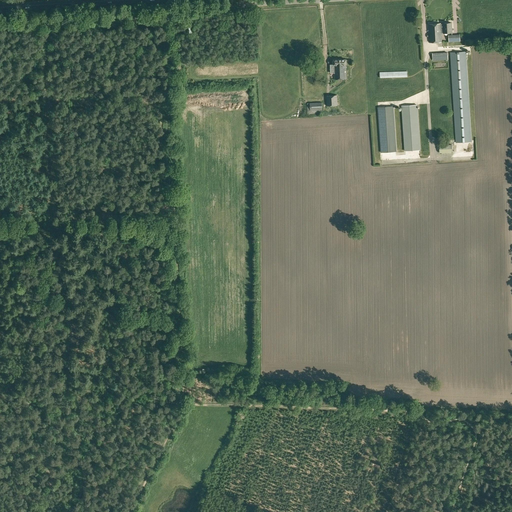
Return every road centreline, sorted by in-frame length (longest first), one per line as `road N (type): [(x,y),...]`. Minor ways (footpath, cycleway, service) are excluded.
road 1 (track): [(182,402),(167,385),(118,381),(83,355),(49,226)]
road 2 (unclassified): [(0,28),(162,20),(233,6)]
road 3 (track): [(182,402),(171,202)]
road 4 (track): [(48,26),(49,226)]
road 5 (track): [(0,226),(172,225)]
road 6 (track): [(171,202),(164,61)]
road 7 (track): [(129,511),(182,402)]
